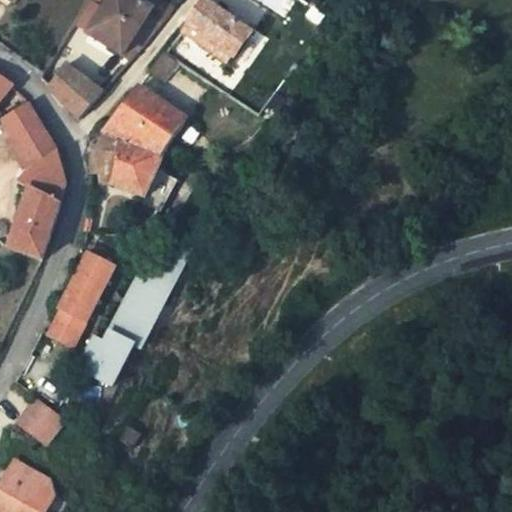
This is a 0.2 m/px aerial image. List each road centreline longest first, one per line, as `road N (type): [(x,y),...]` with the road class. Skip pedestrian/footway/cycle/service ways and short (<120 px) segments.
road 1 (tertiary): [(511,247),(399,283),(345,318),(287,373),(187,511)]
road 2 (residential): [(0,59),(25,78),(56,122),(77,175),(32,321),(0,382)]
